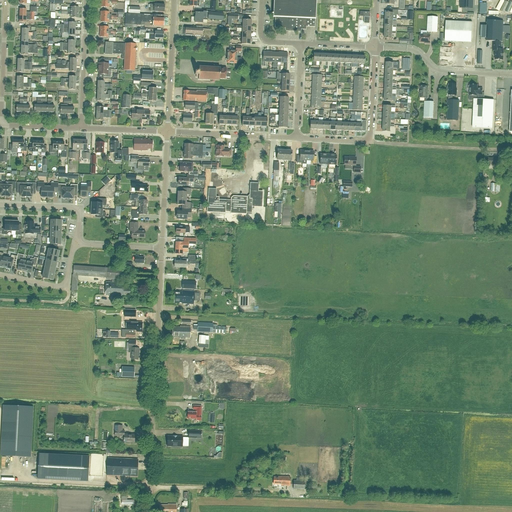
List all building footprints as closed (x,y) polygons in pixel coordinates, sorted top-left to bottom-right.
[(273,0),(273,17),(275,17),(275,28),(285,28),(285,30),(286,31),(300,32),(301,31),(301,29),(306,30),(306,27),(315,27),(315,19),(316,16),(316,3),(316,0),(273,0)] [(459,0),(460,8),(473,9),(473,0),(459,0)] [(207,19),(223,21),(224,13),(207,12),(203,12),(203,13),(196,12),(195,17),(195,23),(203,23),(203,20),(207,20),(207,19)] [(145,21),(150,21),(150,26),(164,26),(164,16),(125,13),(125,27),(136,28),(137,25),(141,25),(144,25),(145,21)] [(427,35),(420,35),(420,42),(426,43),(426,44),(430,44),(431,32),(437,33),(438,17),(428,17),(427,35)] [(503,26),(504,21),(487,20),(487,26),(481,25),(481,38),(486,38),(486,41),(493,41),(493,51),(496,51),(495,60),(503,60),(503,49),(501,49),(501,42),(503,42),(503,33),(510,33),(510,26),(503,26)] [(446,21),(445,41),(472,42),(472,22),(446,21)] [(184,28),(184,35),(191,36),(191,38),(194,38),(194,37),(202,37),(202,40),(210,41),(211,29),(203,29),(203,27),(196,26),(196,27),(185,27),(185,28),(184,28)] [(155,32),(149,32),(149,40),(155,40),(155,38),(163,38),(163,32),(155,32)] [(125,59),(124,70),(135,71),(136,51),(136,47),(136,44),(126,44),(125,44),(113,43),(105,43),(105,55),(112,55),(112,54),(122,54),(122,59),(125,59)] [(236,46),(236,51),(228,51),(227,63),(236,64),(236,63),(241,64),(241,58),(236,58),(237,51),(241,52),(241,47),(236,46)] [(245,58),(249,58),(249,61),(254,60),(253,51),(249,51),(249,54),(245,54),(245,58)] [(450,56),(445,56),(445,53),(440,53),(440,61),(450,61),(450,56)] [(98,63),(98,69),(108,69),(109,64),(111,64),(112,61),(104,60),(104,63),(98,63)] [(196,71),(195,70),(195,75),(196,75),(196,77),(199,78),(198,80),(211,80),(211,82),(215,82),(215,81),(219,81),(219,79),(226,80),(226,79),(230,79),(231,70),(226,70),(226,69),(220,69),(220,67),(216,67),(216,65),(212,65),(212,67),(199,66),(199,68),(197,68),(196,71)] [(108,71),(108,69),(98,69),(98,74),(103,75),(103,78),(111,78),(111,71),(108,71)] [(142,79),(152,80),(153,71),(142,70),(142,79)] [(448,85),(447,88),(449,89),(448,95),(449,95),(449,100),(448,100),(447,120),(458,121),(459,103),(456,100),(452,100),(453,95),(457,96),(457,91),(456,91),(457,85),(449,84),(449,85),(448,85)] [(473,110),(472,128),(492,129),(494,101),(494,100),(481,99),(481,95),(482,95),(483,88),(477,88),(478,85),(470,85),(470,86),(468,86),(468,89),(469,89),(469,95),(475,96),(475,99),(474,99),(473,110)] [(427,98),(428,87),(420,87),(420,98),(425,98),(424,101),(425,101),(424,117),(433,118),(434,102),(427,102),(427,98)] [(207,88),(207,91),(197,90),(197,91),(184,91),(183,100),(207,102),(207,99),(208,99),(208,94),(215,95),(214,105),(217,105),(218,98),(218,89),(207,88)] [(122,108),(129,108),(130,95),(122,95),(122,108)] [(131,119),(139,119),(140,119),(140,110),(132,110),(132,112),(129,112),(129,116),(129,117),(131,117),(131,119)] [(150,111),(140,110),(140,119),(139,119),(139,123),(141,123),(142,120),(149,120),(150,111)] [(206,114),(205,124),(213,124),(213,116),(217,116),(217,111),(211,110),(210,114),(206,114)] [(183,122),(191,122),(192,114),(183,114),(183,122)] [(148,149),(152,149),(152,141),(150,141),(150,140),(143,140),(143,139),(134,139),(134,150),(144,151),(144,150),(147,150),(148,149)] [(9,151),(12,151),(15,151),(15,148),(18,149),(18,140),(12,140),(12,144),(9,144),(9,151)] [(24,141),(18,140),(18,149),(21,149),(21,151),(26,152),(27,145),(24,145),(24,141)] [(80,150),(80,140),(73,140),(73,153),(70,152),(69,159),(76,159),(76,150),(80,150)] [(80,140),(80,150),(83,150),(83,159),(89,159),(89,153),(86,153),(87,141),(80,140)] [(29,152),(32,152),(38,152),(38,150),(38,141),(33,141),(33,145),(29,145),(29,152)] [(44,141),(38,141),(38,150),(40,150),(40,152),(47,153),(47,146),(44,146),(44,141)] [(49,153),(53,153),(55,153),(55,150),(58,150),(59,142),(53,142),(53,146),(50,146),(49,153)] [(64,142),(59,142),(58,150),(61,150),(61,153),(67,153),(67,146),(64,146),(64,142)] [(96,153),(103,153),(104,143),(96,142),(96,153)] [(119,142),(111,142),(111,153),(115,153),(115,159),(121,159),(122,151),(118,151),(119,142)] [(199,153),(202,153),(203,145),(184,144),(184,152),(196,152),(196,151),(199,151),(199,153)] [(231,156),(231,150),(226,149),(226,150),(224,150),(224,146),(216,146),(216,147),(215,148),(215,150),(216,150),(216,156),(223,157),(224,156),(231,156)] [(279,160),(284,160),(285,150),(279,150),(278,150),(277,163),(274,162),(273,171),(269,170),(268,181),(278,182),(279,160)] [(291,150),(285,150),(284,160),(289,161),(289,170),(294,170),(294,163),(291,163),(292,151),(291,151),(291,150)] [(307,160),(307,151),(301,150),(300,156),(297,156),(297,163),(302,163),(302,164),(306,165),(307,160)] [(314,151),(307,151),(307,160),(311,161),(310,164),(316,164),(317,156),(314,156),(314,151)] [(328,165),(328,155),(320,154),(320,164),(328,165)] [(328,155),(328,165),(336,165),(336,155),(328,155)] [(138,166),(149,167),(150,160),(137,159),(137,156),(139,156),(131,156),(131,163),(138,163),(138,166)] [(354,173),(360,173),(361,167),(355,166),(356,157),(351,157),(351,158),(345,157),(344,165),(354,166),(354,173)] [(488,164),(488,167),(488,168),(491,168),(492,168),(492,165),(498,165),(498,158),(488,158),(488,164)] [(261,165),(261,161),(255,161),(255,171),(263,172),(263,165),(261,165)] [(190,171),(191,166),(191,163),(180,163),(180,168),(178,168),(178,170),(179,170),(179,171),(187,172),(187,171),(190,171)] [(198,178),(198,176),(190,176),(187,176),(187,179),(179,178),(178,185),(188,186),(188,182),(193,182),(193,178),(198,178)] [(135,191),(148,192),(148,185),(143,185),(138,184),(138,181),(132,181),(132,188),(135,188),(135,191)] [(6,182),(6,184),(5,196),(7,196),(8,197),(9,197),(10,197),(10,196),(11,196),(11,189),(14,189),(15,182),(6,182)] [(26,197),(26,187),(24,187),(24,183),(17,182),(17,188),(20,189),(20,196),(21,196),(22,197),(24,197),(25,197),(26,197)] [(26,187),(26,197),(27,197),(28,198),(30,198),(31,197),(32,197),(32,189),(36,189),(36,183),(29,183),(29,187),(26,187)] [(47,197),(48,187),(44,187),(44,183),(37,183),(37,190),(41,191),(41,197),(42,197),(42,198),(45,198),(45,197),(47,197)] [(51,187),(48,187),(47,197),(49,198),(52,198),(53,198),(54,191),(58,191),(58,183),(51,183),(51,187)] [(81,187),(80,197),(81,197),(82,198),(85,198),(86,197),(87,197),(87,191),(91,191),(91,183),(87,183),(87,187),(81,187)] [(250,183),(250,190),(250,195),(247,197),(233,196),(231,198),(231,200),(219,199),(219,197),(216,197),(216,189),(208,189),(208,203),(207,203),(207,212),(225,213),(225,211),(230,212),(230,213),(252,214),(252,213),(252,207),(252,209),(254,209),(254,207),(262,207),(263,191),(258,191),(258,183),(250,183)] [(498,192),(498,184),(491,183),(490,192),(498,192)] [(68,198),(68,187),(66,187),(66,185),(58,184),(58,191),(62,191),(62,198),(63,199),(64,199),(65,199),(65,198),(68,198)] [(68,187),(68,198),(70,198),(70,199),(71,200),(72,200),(72,199),(73,199),(74,199),(74,192),(77,192),(78,185),(71,185),(71,187),(68,187)] [(178,192),(178,198),(186,199),(186,195),(190,195),(191,189),(183,189),(183,192),(178,192)] [(139,207),(147,208),(147,201),(139,200),(139,201),(138,201),(138,195),(131,195),(130,201),(135,201),(135,207),(139,208),(139,207)] [(186,199),(178,198),(177,205),(183,205),(183,209),(192,209),(192,204),(191,203),(186,203),(186,199)] [(91,207),(91,209),(102,209),(102,206),(106,206),(106,199),(97,199),(98,199),(98,203),(91,203),(91,204),(90,207),(91,207)] [(139,207),(139,208),(139,211),(132,211),(132,217),(139,217),(138,217),(138,214),(139,214),(139,215),(147,215),(147,208),(139,207)] [(102,209),(91,209),(91,211),(90,211),(90,214),(91,214),(91,215),(97,215),(97,218),(96,218),(105,219),(105,213),(103,213),(103,209),(102,209)] [(177,212),(177,219),(187,219),(187,217),(191,217),(191,209),(184,209),(184,212),(177,212)] [(11,235),(12,221),(5,221),(5,229),(1,229),(1,235),(7,235),(7,231),(11,231),(11,235)] [(18,222),(12,221),(11,235),(11,231),(15,231),(15,235),(21,235),(21,229),(18,229),(18,222)] [(24,226),(24,230),(25,230),(25,234),(33,234),(33,233),(40,233),(40,227),(34,227),(34,222),(32,222),(32,221),(28,221),(27,222),(25,222),(25,226),(24,226)] [(130,222),(129,230),(131,230),(131,238),(137,238),(137,237),(145,238),(145,231),(138,231),(138,223),(130,222)] [(175,242),(175,248),(188,249),(188,244),(196,244),(196,239),(184,238),(184,243),(175,242)] [(48,249),(47,255),(58,257),(59,251),(48,249)] [(21,271),(24,271),(26,261),(23,260),(24,255),(18,254),(17,256),(16,262),(19,263),(17,270),(21,271)] [(10,258),(7,257),(4,267),(11,269),(12,262),(16,263),(16,262),(17,256),(11,255),(10,258)] [(26,261),(24,271),(27,272),(31,273),(32,266),(35,266),(37,258),(34,258),(34,259),(30,259),(30,262),(26,261)] [(196,264),(196,259),(188,258),(188,262),(186,262),(174,261),(174,267),(186,268),(186,265),(189,265),(189,264),(196,264)] [(125,270),(74,266),(73,275),(124,279),(125,270)] [(42,278),(53,280),(54,274),(44,272),(42,278)] [(196,282),(182,281),(182,289),(195,289),(196,282)] [(106,296),(116,296),(116,283),(106,282),(106,296)] [(124,283),(116,283),(116,296),(124,296),(128,296),(128,295),(132,295),(132,289),(124,288),(124,283)] [(200,292),(182,291),(182,292),(175,291),(174,303),(180,303),(182,303),(182,304),(194,304),(194,300),(199,300),(200,292)] [(122,330),(121,337),(126,338),(134,338),(135,330),(137,330),(136,332),(142,332),(142,323),(126,322),(126,330),(122,330)] [(197,332),(226,333),(226,327),(217,327),(217,324),(197,323),(197,332)] [(190,338),(190,327),(183,327),(172,327),(172,337),(176,338),(180,338),(180,339),(185,339),(185,338),(190,338)] [(135,348),(135,343),(129,343),(129,346),(132,346),(131,360),(138,360),(138,354),(139,354),(139,349),(135,348)] [(122,377),(134,378),(134,368),(122,367),(122,377)] [(30,457),(33,407),(3,406),(0,456),(30,457)] [(201,421),(201,406),(193,406),(193,409),(196,410),(196,412),(187,412),(187,419),(196,419),(196,420),(201,421)] [(122,431),(122,426),(115,426),(115,430),(115,436),(124,437),(123,442),(134,443),(135,435),(124,434),(124,431),(122,431)] [(167,436),(167,446),(182,447),(182,437),(167,436)] [(88,481),(89,456),(39,454),(37,479),(88,481)] [(137,460),(107,458),(106,475),(136,477),(137,460)] [(290,486),(290,477),(281,476),(281,477),(278,477),(273,477),(273,484),(281,485),(281,486),(284,486),(284,485),(286,485),(286,486),(290,486)] [(293,480),(293,489),(304,490),(304,489),(307,489),(308,481),(304,481),(304,480),(293,480)] [(127,496),(121,496),(121,499),(122,499),(122,504),(134,504),(134,500),(127,500),(127,496)]
